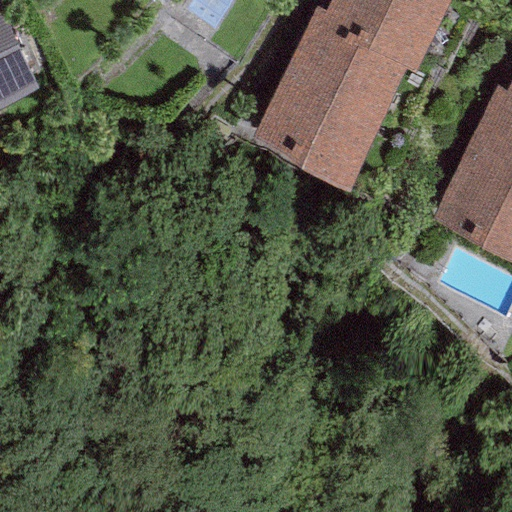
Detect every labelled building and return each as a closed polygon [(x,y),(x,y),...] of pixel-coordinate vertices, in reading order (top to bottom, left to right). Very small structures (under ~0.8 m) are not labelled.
[(411,68),(442,4),(434,0),(333,0),(328,11),(319,6),(312,20),(402,64),(411,68)] [(0,5),(0,104),(39,86),(0,5)] [(287,72),(377,116),(402,64),(312,20),(287,72)] [(347,178),(377,116),(287,72),(256,134),(347,178)] [(511,84),(509,91),(500,87),(493,101),(511,109),(511,84)] [(468,153),(511,174),(511,109),(493,101),(468,153)] [(511,250),(511,174),(468,153),(437,215),(511,250)]
